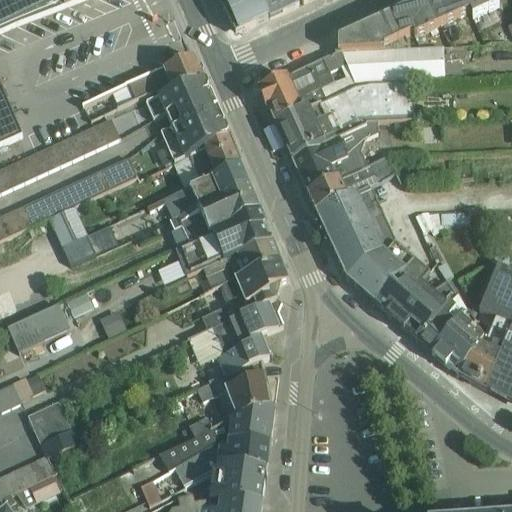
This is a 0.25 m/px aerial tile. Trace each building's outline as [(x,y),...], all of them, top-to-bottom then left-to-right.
[(0,0),(0,149),(22,140),(0,90),(0,37),(91,0),(0,0)] [(218,0),(223,10),(224,13),(236,39),(256,30),(255,29),(257,28),(299,9),(297,5),(301,4),(303,7),(314,2),(319,0),(318,0),(218,0)] [(432,0),(424,4),(437,31),(471,15),(463,0),(432,0)] [(463,0),(471,15),(473,21),(500,9),(495,0),(463,0)] [(388,20),(399,44),(413,38),(415,41),(437,31),(424,4),(388,20)] [(338,57),(341,57),(384,55),(385,50),(399,44),(388,20),(338,43),(338,57)] [(341,57),(355,88),(446,84),(446,81),(462,79),(462,62),(453,63),(453,58),(444,58),(444,51),(384,55),(341,57)] [(276,129),(357,93),(356,92),(355,88),(341,57),(338,57),(333,60),(260,94),(276,129)] [(174,97),(203,84),(193,62),(113,98),(119,112),(171,90),(173,95),(174,97)] [(173,95),(146,108),(153,125),(165,119),(172,133),(161,138),(174,169),(228,143),(217,116),(209,98),(203,84),(174,97),(173,95)] [(357,93),(276,129),(292,164),(368,130),(367,127),(378,127),(395,126),(415,125),(414,87),(371,90),(357,93)] [(34,159),(0,174),(0,198),(120,143),(111,124),(91,133),(37,157),(34,159)] [(415,125),(395,126),(395,135),(416,134),(415,125)] [(368,130),(292,164),(308,199),(368,171),(362,157),(366,144),(373,140),(378,138),(378,127),(367,127),(368,130)] [(214,184),(240,171),(228,143),(174,169),(186,196),(214,184)] [(368,171),(308,199),(316,217),(371,192),(393,181),(394,181),(397,179),(388,161),(368,171)] [(0,245),(50,223),(75,211),(138,183),(130,163),(0,221),(0,245)] [(214,184),(186,196),(149,213),(150,217),(165,210),(171,226),(249,192),(240,171),(214,184)] [(249,192),(171,226),(175,235),(183,232),(189,247),(259,216),(249,192)] [(371,192),(316,217),(322,229),(325,228),(350,282),(366,295),(363,298),(376,309),(392,290),(399,296),(407,286),(416,293),(422,286),(430,276),(396,247),(371,192)] [(75,211),(50,223),(63,253),(89,241),(75,211)] [(189,247),(176,254),(187,281),(204,274),(272,245),(271,243),(268,244),(265,236),(267,233),(268,232),(266,227),(262,225),(261,223),(262,222),(259,216),(189,247)] [(417,220),(416,221),(423,236),(424,236),(430,234),(432,238),(441,235),(443,228),(464,227),(465,216),(439,217),(439,216),(429,217),(424,216),(417,220)] [(325,228),(322,229),(347,284),(363,298),(366,295),(350,282),(325,228)] [(157,232),(134,243),(137,249),(160,238),(157,232)] [(223,290),(280,265),(272,245),(204,274),(213,295),(223,290)] [(135,253),(106,267),(112,282),(141,268),(135,253)] [(155,286),(177,276),(170,261),(148,271),(155,286)] [(511,274),(506,272),(507,270),(508,269),(509,269),(509,268),(510,266),(510,265),(509,263),(509,262),(508,262),(507,261),(506,261),(505,261),(504,262),(503,262),(502,263),(501,264),(501,266),(502,268),(503,270),(498,269),(495,275),(480,314),(497,321),(511,327),(511,274)] [(209,337),(276,305),(280,289),(289,286),(280,265),(223,290),(222,298),(225,306),(232,310),(203,323),(209,337)] [(392,290),(376,309),(418,346),(432,331),(437,326),(459,303),(449,288),(434,297),(422,286),(416,293),(407,286),(399,296),(392,290)] [(0,306),(24,307),(25,295),(0,294),(0,306)] [(86,297),(68,305),(75,320),(93,312),(86,297)] [(432,331),(418,346),(432,358),(456,331),(461,325),(470,318),(459,303),(437,326),(432,331)] [(276,305),(209,337),(190,345),(200,370),(219,362),(227,381),(261,367),(269,363),(269,361),(270,356),(266,354),(262,344),(264,340),(284,332),(278,318),(282,308),(276,305)] [(49,308),(0,331),(0,336),(11,358),(61,333),(49,308)] [(117,315),(98,323),(108,343),(126,335),(117,315)] [(456,331),(432,358),(441,366),(457,380),(472,357),(477,351),(464,339),(469,334),(477,341),(482,337),(478,332),(470,318),(461,325),(456,331)] [(472,357),(457,380),(487,396),(501,359),(511,331),(504,328),(496,324),(487,345),(484,343),(478,352),(477,351),(472,357)] [(511,331),(501,359),(487,396),(511,410),(511,331)] [(229,426),(270,412),(261,367),(227,381),(208,389),(209,391),(198,396),(203,408),(213,403),(220,400),(229,426)] [(27,383),(33,399),(46,393),(39,378),(27,383)] [(0,394),(0,417),(22,407),(21,404),(33,399),(26,382),(0,394)] [(47,459),(49,463),(88,443),(82,429),(72,434),(63,414),(60,405),(41,414),(29,420),(34,432),(47,459)] [(211,436),(188,448),(159,460),(168,477),(175,473),(217,450),(229,443),(270,448),(275,413),(270,412),(229,426),(212,434),(211,436)] [(211,436),(212,434),(208,423),(183,436),(188,448),(211,436)] [(217,450),(175,473),(186,493),(208,482),(230,472),(232,471),(267,474),(270,448),(229,443),(217,450)] [(49,463),(47,459),(0,481),(0,504),(11,499),(56,478),(49,463)] [(210,505),(262,507),(267,474),(232,471),(230,472),(208,482),(210,505)] [(141,491),(147,505),(149,510),(162,504),(153,485),(141,491)] [(147,505),(141,491),(131,496),(137,509),(147,505)] [(261,511),(262,507),(210,505),(196,505),(195,498),(192,499),(178,502),(180,510),(179,511),(175,511),(261,511)] [(11,499),(0,504),(0,511),(9,511),(10,511),(17,506),(11,499)]
